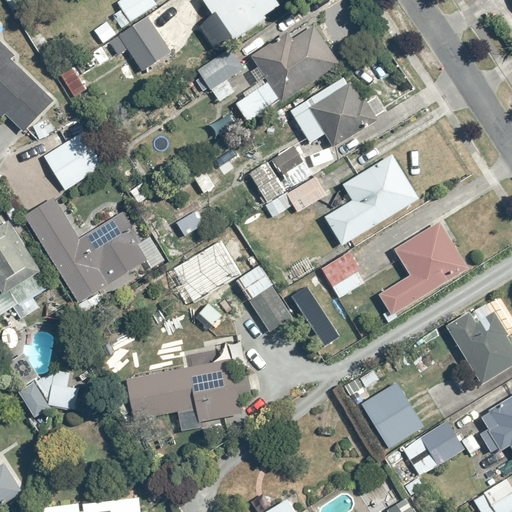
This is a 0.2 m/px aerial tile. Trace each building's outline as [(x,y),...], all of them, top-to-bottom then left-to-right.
[(158,4),(155,0),(121,0),(118,2),(123,9),(113,16),(122,29),(158,4)] [(271,17),(268,13),(281,5),(277,0),(202,0),(213,15),(200,24),(217,49),(235,36),(237,39),(271,17)] [(59,73),(75,97),(88,88),(82,79),(129,48),(143,70),(171,52),(148,15),(59,73)] [(283,33),(252,54),(259,65),(251,70),(261,85),(236,102),(249,122),(280,100),(282,103),(341,63),(316,27),(291,45),(283,33)] [(0,120),(7,114),(23,132),(56,102),(0,41),(0,120)] [(197,70),(219,104),(237,92),(227,78),(243,68),(231,48),(197,70)] [(379,121),(353,79),(349,82),(346,77),(291,110),(312,143),(328,133),(337,146),(379,121)] [(112,160),(90,127),(45,157),(66,190),(112,160)] [(298,144),(246,174),(265,205),(316,174),(298,144)] [(421,198),(394,155),(344,185),(354,201),(327,217),(344,245),(421,198)] [(205,157),(185,171),(203,196),(223,183),(205,157)] [(265,205),(273,219),(294,207),(298,213),(328,195),(316,174),(265,205)] [(80,239),(54,198),(25,216),(79,303),(147,261),(151,269),(166,260),(151,235),(139,243),(121,214),(80,239)] [(206,223),(197,207),(176,220),(185,236),(206,223)] [(4,225),(0,218),(0,285),(5,295),(42,272),(11,221),(4,225)] [(470,268),(441,220),(396,248),(412,274),(380,294),(393,315),(470,268)] [(267,243),(253,251),(265,270),(279,261),(267,243)] [(367,281),(349,251),(322,268),(340,298),(367,281)] [(246,300),(218,276),(199,259),(182,278),(201,295),(230,319),(246,300)] [(293,317),(274,287),(251,302),(271,332),(293,317)] [(483,385),(511,366),(511,342),(507,335),(511,332),(498,310),(483,320),(476,309),(447,328),(483,385)] [(199,422),(207,421),(225,417),(248,414),(238,359),(190,367),(127,378),(134,420),(177,412),(197,409),(199,422)] [(425,425),(398,381),(361,403),(388,448),(425,425)] [(51,407),(35,382),(20,392),(35,417),(51,407)] [(78,409),(79,387),(66,386),(66,394),(52,393),(51,407),(78,409)] [(511,397),(491,409),(498,421),(481,432),(495,456),(511,445),(511,397)] [(473,433),(461,440),(448,420),(403,448),(421,476),(466,448),(469,453),(481,446),(473,433)] [(0,504),(22,491),(0,457),(0,504)] [(508,511),(511,510),(511,483),(508,477),(473,498),(480,511),(477,511),(508,511)] [(146,511),(145,496),(43,507),(43,511),(146,511)] [(299,511),(290,497),(264,511),(299,511)] [(416,511),(408,498),(387,511),(416,511)]
